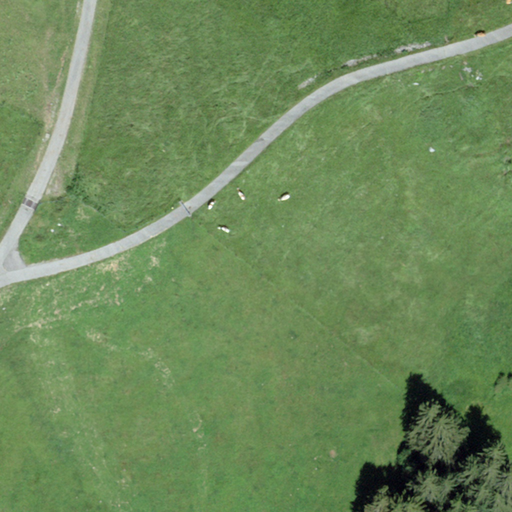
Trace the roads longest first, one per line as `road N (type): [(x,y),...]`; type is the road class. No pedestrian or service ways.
road 1 (unclassified): [(0,271),(98,248),(153,225),(289,108),(361,70),(511,22)]
road 2 (unclassified): [(0,250),(44,166),(86,0)]
